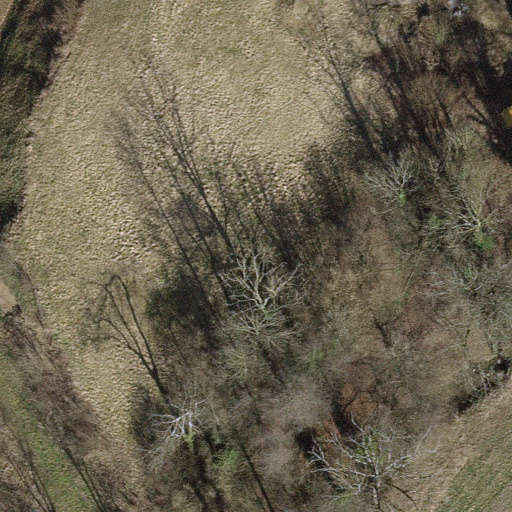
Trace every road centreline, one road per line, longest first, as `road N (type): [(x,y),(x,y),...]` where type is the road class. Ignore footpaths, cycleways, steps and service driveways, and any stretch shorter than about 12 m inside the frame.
road 1 (track): [(511,175),(277,511)]
road 2 (track): [(457,0),(280,150)]
